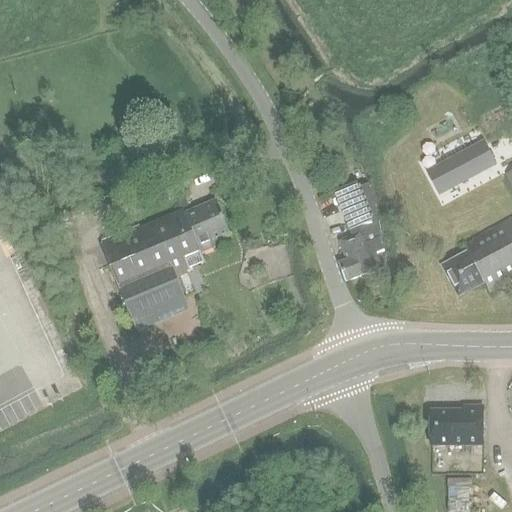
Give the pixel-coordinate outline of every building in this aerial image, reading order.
[(497,177),(486,156),(433,184),(444,206),(497,177)] [(367,277),(383,271),(384,261),(383,250),(376,217),(371,194),(369,188),(359,191),(356,185),(334,193),(351,239),(339,243),(346,262),(339,265),(346,283),(367,276),(367,277)] [(230,236),(216,202),(183,216),(182,211),(101,246),(138,334),(140,334),(136,326),(169,312),(167,308),(184,301),(174,278),(205,264),(201,255),(215,249),(212,243),(230,236)] [(484,284),(490,294),(511,281),(511,219),(472,241),(473,243),(465,248),(468,255),(443,269),(459,298),(484,284)] [(463,409),(463,413),(431,413),(431,448),(483,448),(483,409),(463,409)]
